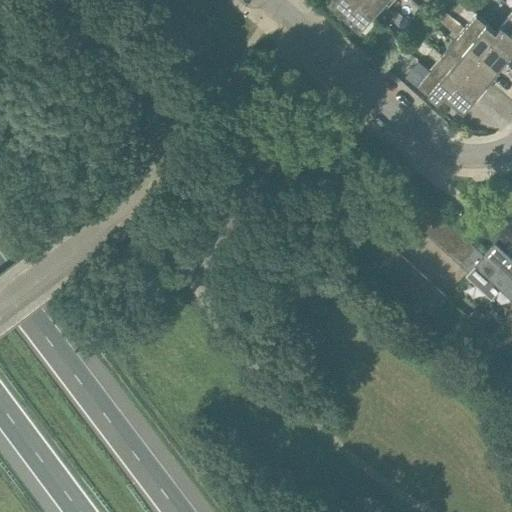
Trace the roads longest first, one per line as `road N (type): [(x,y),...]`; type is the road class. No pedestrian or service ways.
road 1 (residential): [(275,8),(439,150),(478,159),(511,148)]
road 2 (motorway): [(174,511),(0,278)]
road 3 (unclassified): [(75,0),(141,88),(159,142),(146,185),(104,223)]
road 4 (unclassified): [(0,303),(104,223)]
road 5 (motorway): [(0,406),(77,511)]
